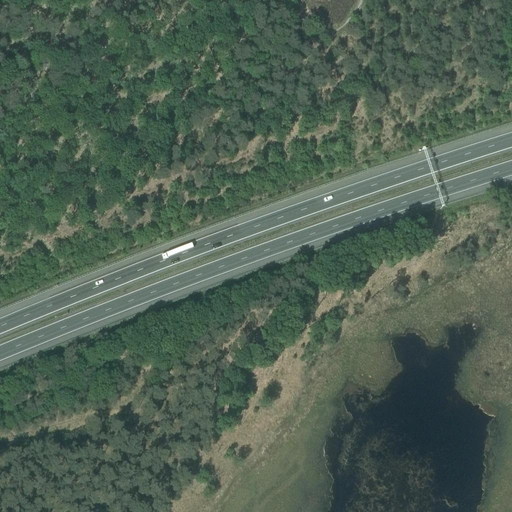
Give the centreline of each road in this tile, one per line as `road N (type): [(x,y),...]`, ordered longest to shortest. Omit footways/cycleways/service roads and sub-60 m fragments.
road 1 (motorway): [(511,140),(279,218),(0,327)]
road 2 (motorway): [(0,353),(290,241),(511,168)]
road 3 (track): [(0,371),(511,199)]
road 4 (track): [(326,35),(420,139)]
